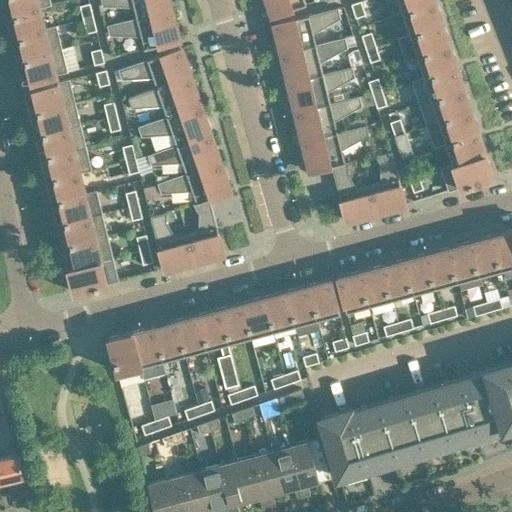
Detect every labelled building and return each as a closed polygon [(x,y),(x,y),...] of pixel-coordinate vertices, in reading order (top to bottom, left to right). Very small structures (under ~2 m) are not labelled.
[(51,4),(49,0),(1,0),(5,14),(39,7),(51,4)] [(171,9),(168,0),(100,0),(102,6),(133,6),(136,17),(136,18),(171,9)] [(266,0),(271,15),(305,4),(304,0),(266,0)] [(365,14),(360,0),(351,4),(355,17),(365,14)] [(435,1),(434,0),(385,0),(390,16),(402,12),(435,1)] [(442,23),(437,9),(435,1),(402,12),(409,33),(442,23)] [(93,16),(89,3),(79,5),(83,19),(93,16)] [(10,37),(44,28),(39,7),(5,14),(10,37)] [(313,32),(340,17),(337,7),(273,23),(281,53),(316,44),(315,43),(313,32)] [(178,40),(171,9),(136,18),(136,17),(107,24),(109,35),(140,35),(144,48),(178,40)] [(96,30),(93,16),(83,19),(86,33),(96,30)] [(449,45),(442,23),(409,33),(397,37),(405,60),(416,56),(449,45)] [(16,59),(61,48),(56,25),(44,28),(10,37),(16,59)] [(371,32),(361,35),(366,48),(375,45),(371,32)] [(320,62),(347,47),(345,36),(315,43),(316,44),(281,53),(288,82),(323,73),(320,62)] [(380,58),(375,45),(366,48),(370,61),(380,58)] [(456,66),(449,45),(416,56),(423,76),(456,66)] [(191,76),(181,47),(180,47),(118,68),(122,79),(152,77),(156,87),(157,88),(191,76)] [(67,71),(61,48),(16,59),(21,82),(67,71)] [(104,62),(100,48),(91,51),(94,64),(104,62)] [(327,91),(354,76),(352,66),(323,73),(288,82),(295,111),(330,103),(330,102),(327,91)] [(463,88),(456,66),(423,76),(412,80),(419,103),(463,88)] [(106,69),(96,72),(99,86),(109,83),(106,69)] [(200,105),(191,76),(157,88),(156,87),(128,97),(131,107),(162,105),(166,116),(200,105)] [(382,91),(378,77),(368,81),(372,94),(382,91)] [(74,102),(69,78),(23,90),(29,113),(74,102)] [(471,110),(463,88),(419,103),(426,124),(471,110)] [(386,104),(382,91),(372,94),(377,107),(386,104)] [(334,120),(361,105),(359,95),(330,102),(330,103),(295,111),(302,140),(337,132),(337,131),(334,120)] [(117,115),(113,101),(103,103),(107,117),(117,115)] [(80,124),(74,102),(29,113),(34,135),(80,124)] [(210,133),(200,105),(166,116),(138,125),(141,136),(172,133),(176,144),(176,145),(210,133)] [(478,131),(471,110),(426,124),(433,146),(445,142),(478,131)] [(120,128),(117,115),(107,117),(110,131),(120,128)] [(404,131),(399,118),(390,121),(394,135),(404,131)] [(40,157),(85,145),(80,124),(34,135),(40,157)] [(341,148),(369,134),(366,124),(337,131),(337,132),(302,140),(309,170),(331,165),(344,161),(341,148)] [(408,145),(404,131),(394,135),(402,157),(411,153),(408,145)] [(485,153),(478,131),(445,142),(452,163),(485,153)] [(220,162),(210,133),(176,145),(176,144),(147,154),(151,164),(182,162),(185,172),(186,173),(220,162)] [(135,157),(132,143),(122,146),(125,160),(135,157)] [(91,169),(85,145),(40,157),(45,179),(79,171),(91,169)] [(405,204),(398,177),(391,151),(375,154),(380,164),(380,181),(368,184),(375,212),(405,204)] [(492,175),(485,153),(452,163),(440,167),(448,190),(459,186),(481,179),(482,182),(488,180),(487,177),(492,175)] [(139,171),(135,157),(125,160),(129,173),(139,171)] [(375,212),(368,184),(357,188),(348,172),(348,161),(344,161),(331,165),(345,220),(375,212)] [(418,175),(414,161),(404,165),(409,178),(418,175)] [(230,191),(220,162),(186,173),(185,172),(157,182),(161,192),(191,190),(196,202),(209,198),(230,191)] [(84,193),(79,171),(45,179),(51,201),(84,193)] [(423,188),(418,175),(409,178),(413,191),(423,188)] [(96,190),(84,193),(51,201),(56,223),(101,212),(96,190)] [(135,190),(134,190),(125,192),(128,206),(138,203),(135,190)] [(209,198),(196,202),(193,203),(198,212),(198,230),(186,233),(194,260),(224,252),(216,225),(209,198)] [(142,217),(138,203),(128,206),(132,219),(142,217)] [(194,260),(186,233),(175,236),(166,221),(166,211),(149,215),(164,268),(194,260)] [(107,235),(101,212),(56,223),(61,246),(107,235)] [(511,264),(511,228),(492,234),(501,268),(511,264)] [(149,248),(146,234),(136,236),(139,250),(149,248)] [(501,268),(492,234),(470,240),(479,274),(501,268)] [(112,257),(107,235),(61,246),(67,268),(112,257)] [(479,274),(470,240),(448,246),(457,280),(479,274)] [(457,280),(448,246),(425,252),(434,286),(457,280)] [(152,261),(149,248),(139,250),(143,264),(152,261)] [(434,286),(425,252),(403,258),(412,291),(434,286)] [(118,280),(112,257),(67,268),(72,291),(78,290),(78,292),(85,291),(84,288),(106,283),(118,280)] [(412,291),(403,258),(381,264),(390,297),(412,291)] [(390,297),(381,264),(358,270),(368,303),(390,297)] [(368,303),(358,270),(336,276),(345,309),(368,303)] [(339,311),(330,277),(308,283),(317,317),(339,311)] [(317,317),(308,283),(285,289),(294,323),(317,317)] [(294,323),(285,289),(263,295),(272,329),(294,323)] [(272,329),(263,295),(241,301),(250,335),(272,329)] [(499,297),(486,301),(488,311),(502,307),(499,297)] [(250,335),(241,301),(219,307),(228,341),(250,335)] [(488,311),(486,301),(472,305),(475,315),(488,311)] [(454,305),(440,309),(443,318),(457,314),(454,305)] [(228,341),(219,307),(196,313),(205,347),(228,341)] [(443,318),(440,309),(427,313),(430,322),(443,318)] [(205,347),(196,313),(174,319),(183,353),(205,347)] [(410,317),(397,321),(399,331),(413,327),(410,317)] [(183,353),(174,319),(152,325),(161,359),(183,353)] [(399,331),(397,321),(383,325),(386,335),(399,331)] [(322,323),(300,328),(305,348),(327,342),(322,323)] [(161,359),(152,325),(130,331),(139,365),(142,377),(164,371),(161,359)] [(139,365),(130,331),(107,337),(109,342),(106,343),(108,350),(111,349),(116,371),(117,370),(139,365)] [(366,331),(352,335),(355,344),(368,340),(366,331)] [(348,346),(345,337),(332,340),(335,350),(348,346)] [(302,356),(305,365),(319,361),(316,352),(302,356)] [(337,474),(511,422),(511,368),(352,415),(350,408),(320,417),(337,474)] [(297,369),(284,374),(287,383),(300,378),(297,369)] [(287,383),(284,374),(270,378),(274,388),(287,383)] [(254,384),(240,389),(244,398),(257,394),(254,384)] [(280,405),(304,396),(301,387),(276,396),(279,405),(280,405)] [(244,398),(240,389),(227,394),(231,403),(244,398)] [(282,411),(280,405),(279,405),(276,396),(266,400),(272,415),(282,411)] [(211,399),(197,404),(201,414),(214,409),(211,399)] [(201,414),(197,404),(184,409),(187,418),(201,414)] [(256,414),(252,405),(241,409),(244,418),(256,414)] [(244,418),(241,409),(232,412),(235,421),(244,418)] [(11,425),(9,414),(0,415),(0,417),(2,427),(11,425)] [(168,415),(154,419),(158,429),(171,424),(168,415)] [(221,426),(218,417),(206,421),(209,430),(221,426)] [(141,424),(144,434),(158,429),(154,419),(141,424)] [(209,430),(206,421),(197,425),(200,434),(209,430)] [(186,438),(183,429),(171,434),(174,443),(186,438)] [(174,443),(171,434),(162,437),(165,446),(174,443)] [(328,471),(317,438),(308,440),(307,439),(289,444),(303,496),(309,494),(306,483),(318,480),(317,474),(328,471)] [(151,451),(148,442),(137,445),(140,455),(151,451)] [(303,496),(289,444),(271,449),(281,489),(293,486),(297,498),(303,496)] [(281,489),(271,449),(254,454),(267,505),(274,504),(270,492),(281,489)] [(0,481),(23,476),(18,453),(0,457),(0,481)] [(267,505),(254,454),(236,459),(246,499),(258,496),(261,507),(267,505)] [(246,499),(236,459),(218,464),(230,511),(237,511),(235,502),(246,499)] [(230,511),(218,464),(200,468),(211,509),(222,505),(223,511),(230,511)] [(211,509),(200,468),(182,473),(192,511),(199,511),(200,511),(211,509)] [(192,511),(182,473),(164,478),(173,511),(192,511)] [(173,511),(164,478),(147,482),(154,511),(173,511)]
